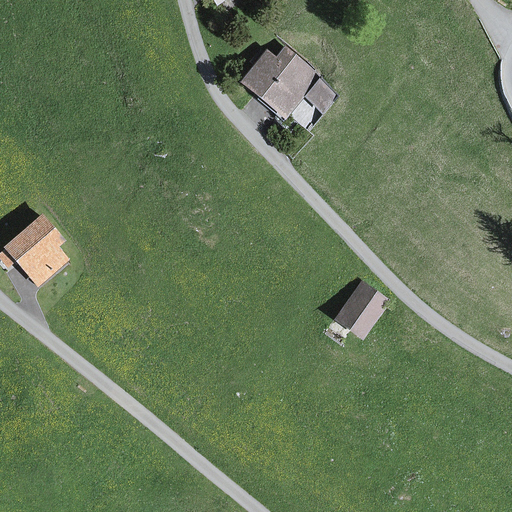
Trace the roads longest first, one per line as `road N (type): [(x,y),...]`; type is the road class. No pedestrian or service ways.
road 1 (track): [(511,365),(424,311),(258,145),(218,99),(182,0)]
road 2 (track): [(0,285),(273,511)]
